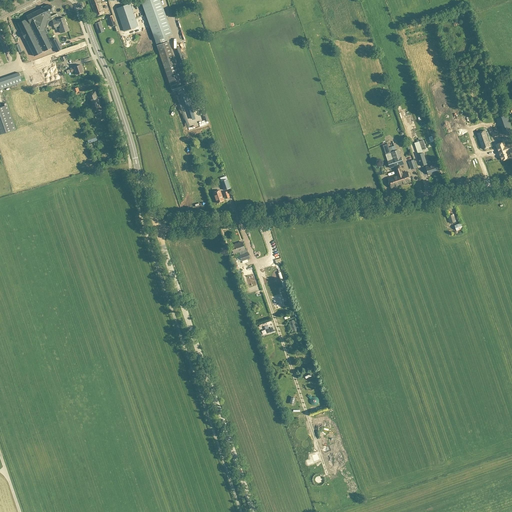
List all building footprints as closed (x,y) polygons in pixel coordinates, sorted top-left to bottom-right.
[(98,0),(88,0),(95,17),(104,14),(98,0)] [(159,0),(140,0),(154,40),(154,41),(171,36),(159,0)] [(129,5),(116,9),(123,32),(137,27),(129,5)] [(40,10),(26,16),(27,19),(18,23),(32,56),(43,51),(51,48),(45,35),(49,33),(48,29),(45,23),(52,20),(49,14),(52,13),(52,12),(54,11),(53,9),(52,7),(51,6),(49,7),(48,6),(42,8),(42,7),(39,8),(40,10)] [(56,20),(52,21),(55,31),(59,30),(60,34),(68,31),(63,18),(56,21),(56,20)] [(101,28),(99,22),(94,24),(96,30),(98,34),(103,32),(101,28)] [(61,50),(57,42),(52,45),(56,53),(61,50)] [(45,60),(35,63),(40,80),(50,77),(45,60)] [(73,68),(70,69),(71,73),(74,72),(76,76),(82,73),(80,65),(73,68)] [(33,68),(25,70),(29,80),(36,78),(33,68)] [(18,73),(0,79),(0,90),(21,83),(18,73)] [(201,117),(187,74),(168,80),(183,124),(201,117)] [(70,90),(73,97),(79,95),(79,94),(77,88),(70,90)] [(95,92),(86,95),(92,112),(101,109),(99,104),(100,104),(98,98),(97,97),(95,92)] [(6,106),(0,108),(0,135),(14,130),(6,106)] [(502,134),(511,131),(506,116),(497,119),(502,134)] [(484,131),(477,134),(482,150),(490,147),(484,131)] [(91,144),(91,143),(96,141),(94,136),(89,137),(89,135),(86,136),(88,145),(91,144)] [(509,158),(506,151),(511,149),(511,148),(510,144),(504,146),(503,143),(501,143),(502,147),(497,149),(501,161),(509,158)] [(403,165),(400,157),(398,151),(390,153),(392,160),(395,167),(400,166),(403,165)] [(420,167),(427,165),(423,154),(416,155),(420,167)] [(437,164),(425,168),(428,176),(440,172),(437,164)] [(401,185),(410,182),(407,173),(402,175),(400,166),(395,167),(398,176),(401,185)] [(401,185),(398,176),(388,179),(391,188),(401,185)] [(230,188),(227,180),(220,182),(223,191),(230,188)] [(220,191),(213,194),(216,204),(223,202),(220,191)] [(447,217),(449,224),(455,222),(453,215),(447,217)] [(241,243),(230,247),(233,254),(239,252),(240,256),(239,256),(241,262),(249,259),(246,250),(244,251),(241,243)]
